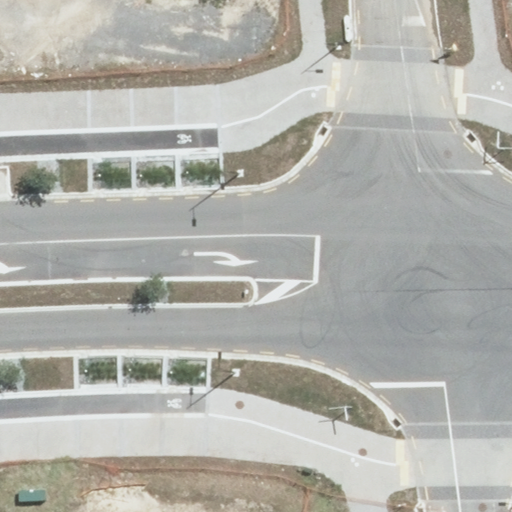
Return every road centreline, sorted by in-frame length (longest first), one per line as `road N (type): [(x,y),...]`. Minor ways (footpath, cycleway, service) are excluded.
road 1 (tertiary): [(437,320),(0,333)]
road 2 (tertiary): [(0,225),(182,215),(419,223)]
road 3 (residential): [(391,0),(419,223)]
road 4 (residential): [(437,320),(462,511)]
